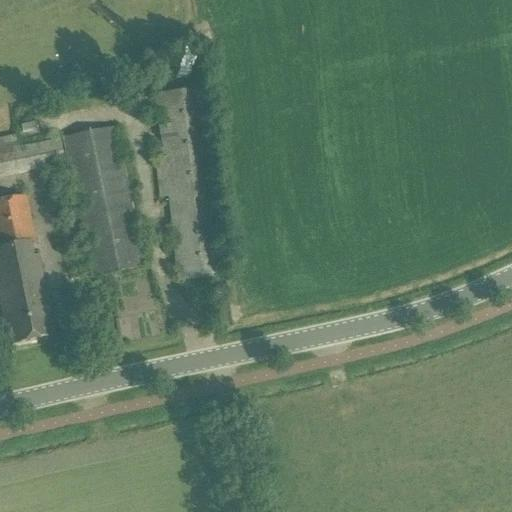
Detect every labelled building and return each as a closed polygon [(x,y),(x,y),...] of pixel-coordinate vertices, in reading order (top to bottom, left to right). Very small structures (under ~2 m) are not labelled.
[(206,90),(155,97),(178,284),(228,278),(206,90)] [(39,121),(20,125),(23,135),(42,131),(39,121)] [(62,141),(92,279),(147,269),(117,129),(62,141)] [(0,179),(65,166),(60,141),(18,150),(15,136),(0,139),(0,179)] [(0,294),(11,346),(55,337),(38,257),(33,258),(30,244),(35,243),(26,198),(0,203),(0,294)]
